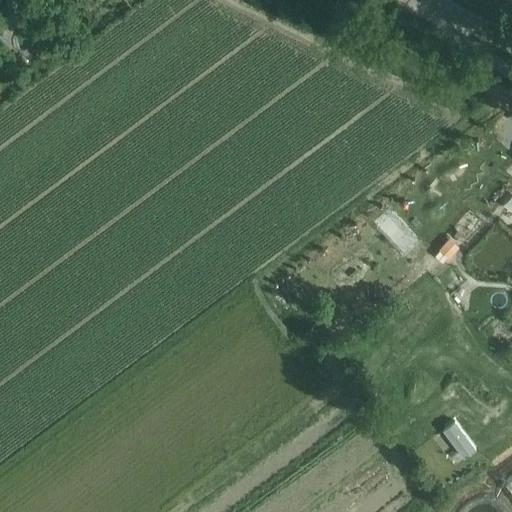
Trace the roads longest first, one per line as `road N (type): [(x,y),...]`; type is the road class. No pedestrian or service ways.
road 1 (track): [(511,104),(449,140),(266,275),(270,298),(292,331),(438,511)]
road 2 (residential): [(511,74),(412,0)]
